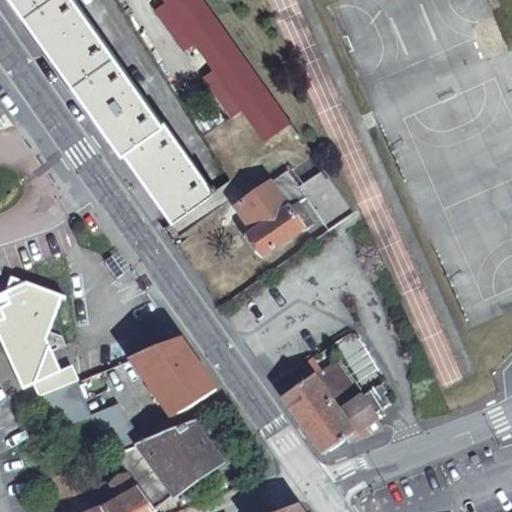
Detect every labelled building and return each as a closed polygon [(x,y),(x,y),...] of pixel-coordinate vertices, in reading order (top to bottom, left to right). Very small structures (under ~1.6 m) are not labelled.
[(174,218),(214,189),(165,120),(162,121),(75,0),(14,0),(122,151),(125,149),(174,218)] [(204,76),(232,117),(244,110),(265,140),(282,129),(290,123),(229,36),(204,0),(167,0),(214,68),(204,76)] [(324,172),(300,187),(290,172),(237,209),(255,233),(248,238),(262,259),(312,224),(298,204),(303,201),(327,234),(354,214),(324,172)] [(117,279),(125,274),(114,258),(106,262),(117,279)] [(6,293),(27,283),(12,278),(6,293)] [(60,297),(27,283),(6,293),(0,295),(0,313),(33,382),(57,372),(43,339),(60,297)] [(33,382),(0,313),(0,342),(18,389),(30,383),(33,382)] [(213,390),(178,339),(129,360),(168,417),(187,409),(213,390)] [(381,422),(376,416),(364,396),(363,397),(337,360),(284,398),(324,454),(347,439),(349,442),(363,436),(360,430),(367,425),(372,433),(384,427),(383,420),(381,422)] [(57,372),(33,382),(39,396),(74,382),(76,381),(70,367),(57,372)] [(33,382),(30,383),(36,398),(39,396),(33,382)] [(74,382),(39,396),(56,432),(88,420),(90,420),(89,418),(74,382)] [(379,383),(366,392),(378,410),(393,400),(385,390),(388,387),(384,382),(380,384),(379,383)] [(116,408),(89,418),(90,420),(88,420),(115,459),(141,447),(116,408)] [(190,425),(141,447),(115,459),(128,477),(153,511),(216,463),(190,425)] [(59,471),(48,474),(52,486),(63,482),(59,471)] [(63,482),(52,486),(59,503),(88,492),(79,476),(63,482)] [(100,511),(152,511),(153,511),(128,477),(124,476),(120,476),(116,479),(114,483),(113,486),(122,501),(100,511)]
